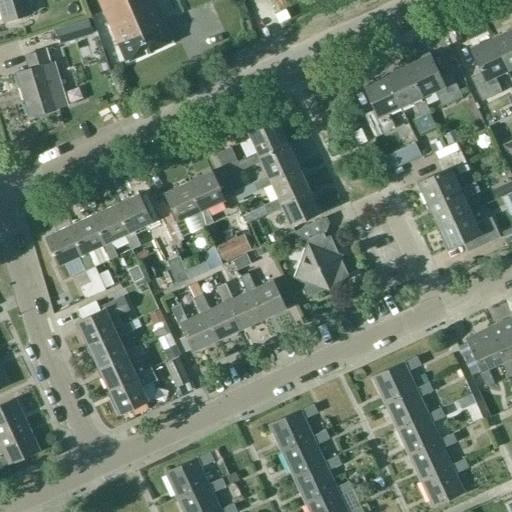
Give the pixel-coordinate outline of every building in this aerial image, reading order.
[(0,0),(0,12),(2,21),(31,12),(27,0),(0,0)] [(98,0),(126,62),(173,41),(155,0),(98,0)] [(88,19),(55,29),(60,43),(92,33),(88,19)] [(507,69),(511,66),(511,26),(505,30),(506,32),(492,38),(507,69)] [(501,91),(494,75),(507,69),(492,38),(479,44),(478,43),(469,47),(481,73),(471,77),(482,100),(501,91)] [(25,55),(29,68),(16,72),(29,116),(67,104),(54,61),(49,62),(45,49),(25,55)] [(421,58),(408,64),(407,64),(422,96),(435,90),(442,105),(462,96),(451,73),(441,78),(429,52),(420,56),(421,58)] [(422,96),(407,64),(408,64),(407,62),(398,67),(399,68),(385,75),(400,106),(413,100),(420,116),(430,111),(422,96)] [(387,112),(400,106),(385,75),(372,81),(371,79),(362,83),(374,109),(364,114),(375,137),(394,128),(387,112)] [(250,137),(257,152),(259,155),(287,142),(276,119),(248,132),(247,129),(232,136),(235,144),(250,137)] [(351,132),(357,145),(366,141),(361,128),(351,132)] [(443,134),(447,144),(459,138),(454,128),(443,134)] [(511,138),(501,144),(511,167),(511,138)] [(268,175),(269,178),(297,165),(287,142),(259,155),(257,152),(242,159),(246,167),(261,160),(268,175)] [(419,155),(413,143),(381,157),(387,170),(419,155)] [(421,190),(427,203),(428,204),(459,189),(453,176),(468,169),(459,149),(436,160),(441,170),(415,182),(420,191),(421,190)] [(280,202),(308,189),(297,165),(269,178),(268,175),(253,182),(257,190),(272,184),(278,198),(280,202)] [(204,225),(205,227),(213,223),(206,207),(224,199),(211,171),(188,181),(200,210),(197,211),(204,225)] [(511,179),(494,188),(498,196),(511,189),(511,179)] [(204,225),(197,211),(200,210),(188,181),(164,192),(176,219),(168,223),(177,243),(191,236),(189,232),(204,225)] [(459,189),(428,204),(427,203),(425,204),(430,213),(431,212),(438,225),(469,211),(463,198),(479,191),(474,182),(459,189)] [(319,212),(308,189),(280,202),(278,198),(263,205),(267,213),(282,207),(291,225),(319,212)] [(151,221),(138,193),(115,204),(128,232),(124,234),(131,249),(140,245),(133,230),(151,221)] [(115,204),(92,215),(105,243),(101,244),(108,259),(116,255),(110,240),(124,234),(128,232),(115,204)] [(490,217),(475,224),(469,211),(438,225),(444,239),(442,240),(446,249),(463,241),(468,251),(500,237),(490,217)] [(105,243),(92,215),(69,225),(82,253),(78,255),(85,270),(90,281),(100,276),(95,265),(93,265),(87,251),(101,244),(105,243)] [(324,289),(330,291),(332,286),(349,278),(341,260),(343,255),(338,253),(330,235),(325,237),(323,233),(325,232),(327,228),(322,218),(291,232),(293,236),(306,241),(293,278),(298,280),(307,298),(324,289)] [(78,255),(82,253),(69,225),(45,236),(58,264),(55,265),(62,280),(70,277),(64,262),(78,255)] [(186,243),(178,247),(181,255),(190,251),(186,243)] [(190,278),(185,268),(179,255),(167,260),(177,283),(190,278)] [(192,264),(185,268),(190,278),(208,269),(204,259),(192,264)] [(249,290),(262,318),(285,307),(272,279),(255,287),(248,272),(239,276),(246,291),(249,290)] [(216,339),(239,329),(226,301),(223,302),(209,308),(202,294),(196,281),(188,285),(194,297),(201,312),(203,311),(216,339)] [(249,290),(246,291),(232,298),(225,283),(217,287),(223,302),(226,301),(239,329),(262,318),(249,290)] [(115,331),(114,329),(123,325),(117,314),(129,309),(123,295),(98,307),(95,301),(77,309),(82,318),(76,321),(87,344),(115,331)] [(142,302),(147,313),(158,308),(153,297),(142,302)] [(203,311),(201,312),(186,319),(179,304),(171,308),(178,324),(180,323),(193,350),(216,339),(203,311)] [(511,362),(510,357),(511,356),(511,318),(511,317),(488,327),(503,360),(502,361),(508,376),(511,374),(511,362)] [(98,367),(126,354),(125,351),(118,337),(133,330),(129,322),(123,325),(114,329),(115,331),(87,344),(98,367)] [(503,360),(488,327),(465,338),(480,371),(479,371),(486,386),(494,383),(487,368),(502,361),(503,360)] [(136,377),(135,374),(129,360),(144,353),(140,345),(125,351),(126,354),(98,367),(108,390),(136,377)] [(164,362),(175,386),(189,380),(177,355),(164,362)] [(415,388),(407,370),(420,364),(416,356),(403,362),(372,377),(384,403),(415,388)] [(0,386),(8,383),(0,365),(0,386)] [(108,390),(119,413),(147,400),(141,386),(156,379),(154,376),(150,367),(135,374),(136,377),(108,390)] [(415,388),(384,403),(396,428),(427,414),(419,396),(432,390),(428,382),(415,388)] [(0,436),(27,424),(15,398),(0,404),(0,436)] [(300,410),(269,424),(281,450),(312,436),(304,418),(317,412),(313,404),(300,410)] [(439,439),(431,422),(444,416),(440,408),(427,414),(396,428),(408,454),(439,439)] [(39,450),(27,424),(0,436),(0,446),(4,455),(0,457),(0,466),(8,463),(8,464),(39,450)] [(324,462),(324,461),(316,444),(329,438),(325,430),(312,436),(281,450),(293,476),(324,462)] [(452,433),(439,439),(408,454),(420,479),(451,465),(443,447),(456,441),(452,433)] [(474,438),(479,449),(490,443),(485,433),(474,438)] [(208,484),(200,466),(213,460),(209,452),(196,458),(165,472),(177,498),(208,484)] [(337,455),(324,461),(324,462),(293,476),(305,502),(336,487),(327,469),(341,463),(337,455)] [(451,465),(420,479),(432,506),(463,491),(454,473),(468,467),(464,459),(451,465)] [(208,484),(177,498),(183,511),(215,511),(220,510),(220,509),(212,492),(225,486),(221,478),(208,484)] [(347,511),(339,495),(352,489),(349,481),(336,487),(305,502),(309,511),(347,511)] [(215,511),(235,511),(237,511),(233,503),(220,509),(220,510),(215,511)]
